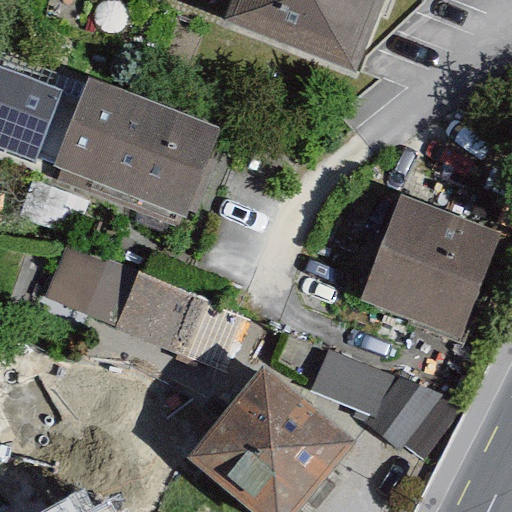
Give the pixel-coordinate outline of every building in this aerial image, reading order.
[(255,0),(239,43),(377,95),(412,0),(255,0)] [(77,104),(0,76),(0,157),(50,176),(77,104)] [(103,94),(70,181),(202,231),(235,144),(103,94)] [(511,257),(416,220),(378,314),(478,354),(511,268),(511,257)] [(50,315),(121,346),(147,290),(73,260),(50,315)] [(147,290),(121,346),(198,383),(237,364),(250,337),(217,322),(227,300),(158,268),(147,290)] [(396,393),(332,367),(316,404),(380,430),(396,393)] [(288,390),(209,482),(244,511),(334,511),(375,465),(288,390)] [(461,427),(405,393),(375,442),(431,477),(461,427)]
